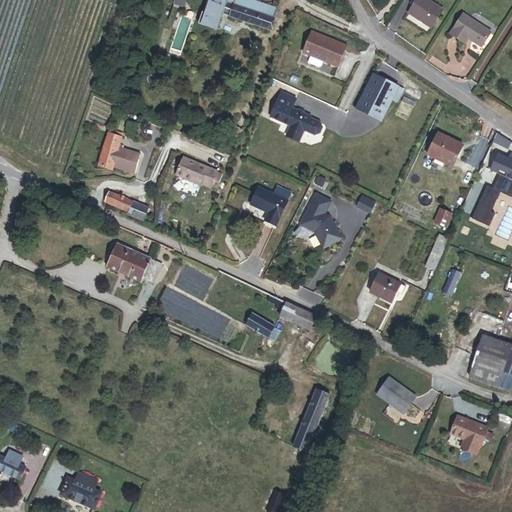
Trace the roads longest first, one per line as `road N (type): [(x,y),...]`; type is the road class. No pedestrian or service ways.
road 1 (unclassified): [(0,165),(318,311),(448,381),(511,404)]
road 2 (residential): [(352,0),(381,40),(511,131)]
